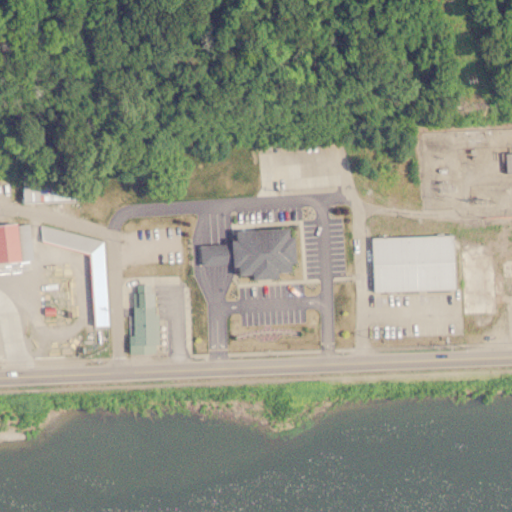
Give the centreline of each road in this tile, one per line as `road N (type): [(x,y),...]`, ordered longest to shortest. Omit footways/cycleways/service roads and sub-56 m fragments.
road 1 (secondary): [(511,355),(0,375)]
road 2 (residential): [(0,208),(43,210),(111,236),(121,371)]
